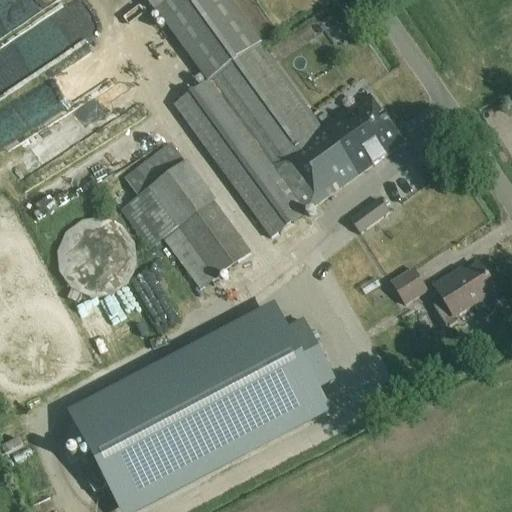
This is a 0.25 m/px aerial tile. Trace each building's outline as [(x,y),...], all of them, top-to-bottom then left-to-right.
[(332,125),(326,118),(318,124),(262,46),(263,45),(230,0),(149,0),(209,83),(175,107),(271,240),(307,214),(404,145),(369,98),(332,125)] [(0,133),(0,164),(46,133),(31,112),(0,133)] [(137,201),(119,214),(148,253),(165,241),(200,291),(250,256),(215,205),(186,165),(172,147),(137,172),(124,182),(137,201)] [(94,182),(125,156),(119,149),(88,175),(94,182)] [(322,234),(356,214),(349,202),(315,221),(322,234)] [(389,216),(381,205),(379,202),(350,223),(360,237),(389,216)] [(449,227),(454,241),(465,238),(460,223),(449,227)] [(291,241),(277,243),(280,262),(294,260),(291,241)] [(108,262),(113,272),(132,262),(127,253),(108,262)] [(354,278),(369,309),(394,296),(379,266),(354,278)] [(497,294),(480,267),(457,281),(453,276),(432,289),(441,304),(431,310),(446,333),(455,327),(452,323),(472,310),(481,324),(494,315),(495,312),(496,309),(496,305),(495,301),(493,298),(492,297),(497,294)] [(427,294),(413,271),(391,285),(405,308),(427,294)] [(317,392),(334,384),(303,323),(286,332),(282,324),(79,430),(119,506),(322,400),(317,392)] [(108,490),(101,477),(88,483),(95,497),(108,490)]
